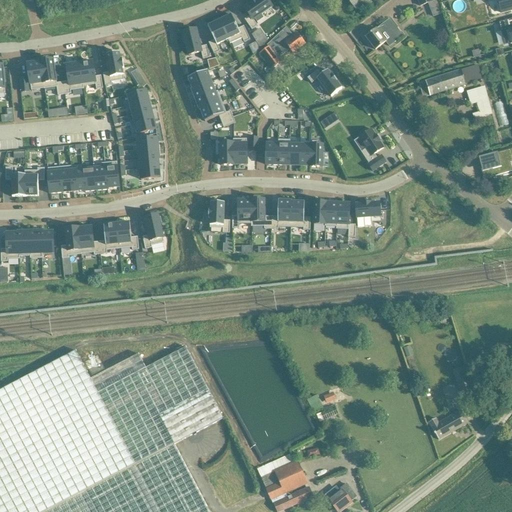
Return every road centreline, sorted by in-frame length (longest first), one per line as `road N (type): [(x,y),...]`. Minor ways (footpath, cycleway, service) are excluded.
road 1 (residential): [(0,214),(106,207),(220,182),(372,188),(426,161)]
road 2 (tertiary): [(426,161),(299,0)]
road 3 (residential): [(222,0),(39,44)]
road 4 (tertiary): [(396,511),(462,460),(511,405)]
